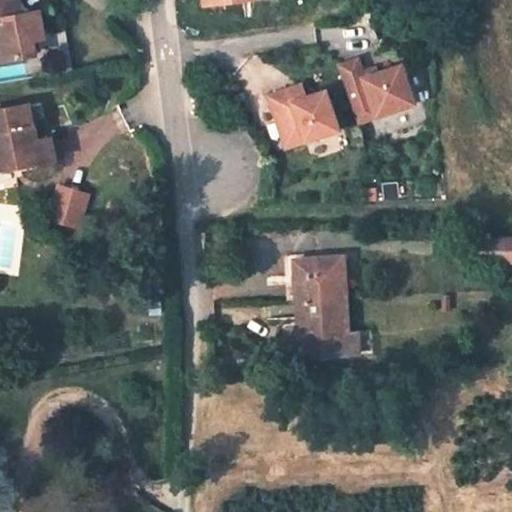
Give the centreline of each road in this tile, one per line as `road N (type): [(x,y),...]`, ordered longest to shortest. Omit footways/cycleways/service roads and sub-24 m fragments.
road 1 (residential): [(184,497),(190,380),(180,170),(164,53)]
road 2 (residential): [(164,53),(307,38)]
